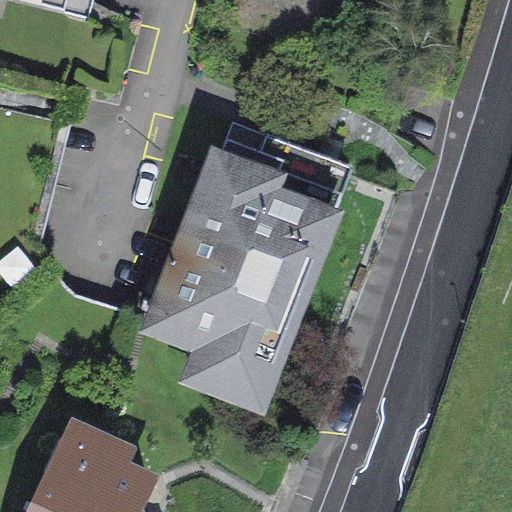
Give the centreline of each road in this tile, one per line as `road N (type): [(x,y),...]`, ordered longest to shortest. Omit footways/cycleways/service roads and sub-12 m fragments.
road 1 (tertiary): [(511,71),(369,511)]
road 2 (residential): [(172,0),(101,270)]
